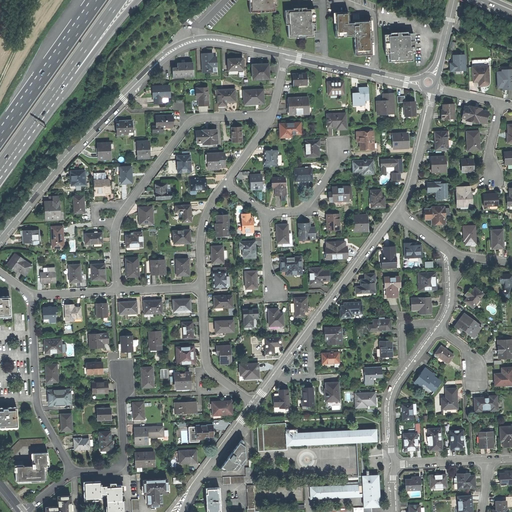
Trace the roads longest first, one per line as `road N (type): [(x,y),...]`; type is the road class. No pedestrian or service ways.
road 1 (residential): [(286,55),(217,39),(165,54),(65,155),(0,237)]
road 2 (residential): [(117,291),(118,217),(187,124),(202,117),(269,120)]
road 3 (residential): [(253,403),(396,211)]
road 4 (trunk): [(0,184),(135,0)]
road 5 (trunk): [(0,170),(120,0)]
road 6 (residential): [(71,472),(37,410),(30,295)]
road 7 (trunk): [(97,3),(0,138)]
road 8 (residential): [(395,464),(391,398),(439,328)]
road 9 (residential): [(428,82),(286,55)]
road 10 (residential): [(71,472),(111,470),(122,460),(122,372)]
road 11 (residential): [(202,286),(209,370),(253,403)]
road 12 (residential): [(396,211),(415,172),(428,82)]
road 13 (residential): [(174,511),(253,403)]
